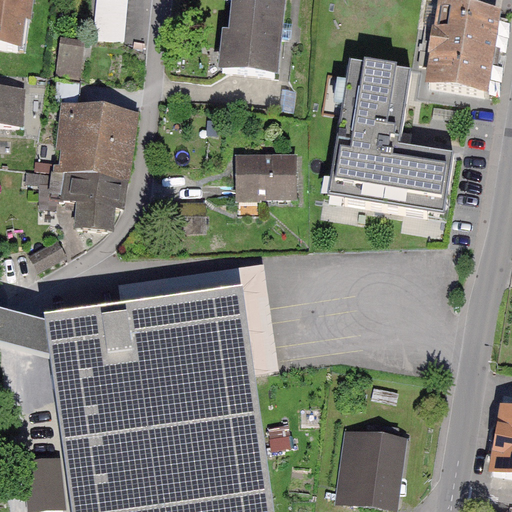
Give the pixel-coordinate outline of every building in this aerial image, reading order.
[(0,0),(0,47),(25,51),(31,0),(0,0)] [(98,0),(95,41),(125,43),(128,0),(98,0)] [(283,0),(233,0),(226,76),(276,81),(283,0)] [(490,105),(505,20),(444,9),(429,94),(490,105)] [(84,51),(63,48),(58,77),(79,81),(84,51)] [(410,79),(352,69),(328,206),(445,226),(456,165),(397,155),(410,79)] [(56,85),(54,108),(81,110),(82,87),(56,85)] [(23,93),(0,92),(0,128),(21,130),(23,93)] [(128,184),(137,120),(104,116),(103,123),(72,119),(68,147),(63,146),(58,176),(128,184)] [(297,163),(240,163),(240,204),(298,204),(297,163)] [(125,212),(128,184),(58,176),(54,175),(54,179),(28,176),(27,185),(40,187),(40,212),(56,212),(56,205),(81,208),(78,232),(110,236),(113,211),(125,212)] [(35,258),(43,273),(66,261),(58,246),(35,258)] [(45,327),(45,332),(51,370),(70,511),(272,511),(243,300),(45,327)] [(0,318),(0,355),(51,370),(45,332),(0,318)] [(511,421),(503,420),(493,484),(511,487),(511,421)] [(389,511),(398,440),(349,434),(339,505),(389,511)] [(63,511),(58,463),(26,466),(31,511),(63,511)]
